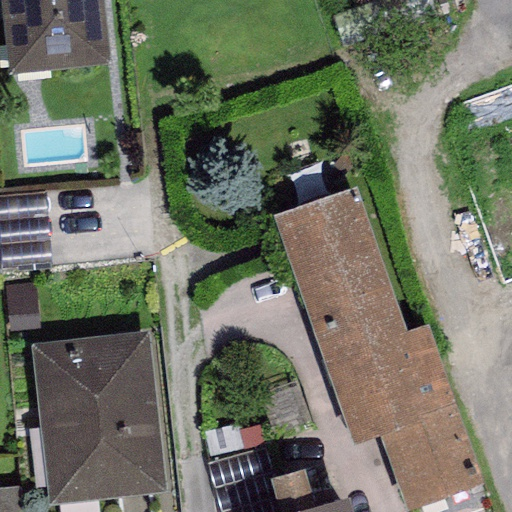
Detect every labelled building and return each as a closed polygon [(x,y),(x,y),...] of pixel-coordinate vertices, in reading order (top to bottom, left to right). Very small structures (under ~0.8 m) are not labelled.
[(102,0),(1,0),(8,74),(109,64),(102,0)] [(323,362),(405,334),(354,188),(272,216),(323,362)] [(54,253),(50,191),(5,194),(9,256),(54,253)] [(35,283),(5,286),(9,332),(39,329),(35,283)] [(483,483),(428,326),(405,334),(323,362),(352,444),(379,435),(405,510),(483,483)] [(147,331),(30,345),(48,505),(165,492),(147,331)] [(22,511),(20,488),(0,489),(0,511),(22,511)] [(351,511),(348,500),(305,511),(351,511)]
